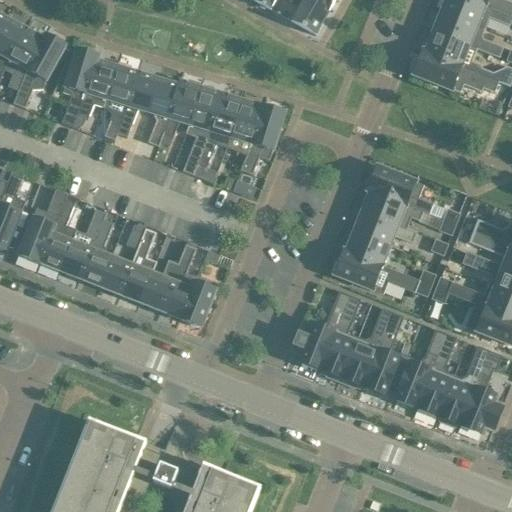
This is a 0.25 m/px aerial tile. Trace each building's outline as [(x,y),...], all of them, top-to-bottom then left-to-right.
[(294,0),(285,17),(310,31),(327,0),(294,0)] [(435,0),(434,4),(437,5),(437,6),(480,23),(484,13),(504,21),(508,11),(478,0),(435,0)] [(511,0),(478,0),(508,11),(511,12),(511,0)] [(433,6),(428,18),(432,20),(429,27),(472,44),(492,52),(496,42),(475,34),(480,23),(437,6),(437,8),(433,6)] [(0,62),(5,50),(20,23),(16,22),(1,13),(0,14),(0,62)] [(5,50),(0,62),(0,66),(7,71),(2,83),(13,87),(23,60),(38,33),(32,30),(20,23),(5,50)] [(425,27),(420,40),(423,41),(421,47),(420,48),(494,77),(493,78),(504,82),(511,66),(502,63),(488,69),(476,64),(474,61),(466,58),(472,44),(429,27),(428,29),(425,27)] [(13,87),(7,100),(19,105),(27,86),(38,85),(41,76),(60,42),(58,40),(57,37),(50,34),(48,35),(40,30),(38,33),(23,60),(13,87)] [(64,47),(56,67),(63,70),(59,83),(58,87),(66,90),(67,92),(64,100),(56,119),(68,124),(73,112),(91,51),(84,49),(83,46),(76,44),(73,45),(71,45),(69,48),(64,47)] [(511,47),(506,45),(502,56),(511,59),(511,47)] [(418,47),(409,70),(455,89),(458,80),(476,87),(478,84),(489,88),(493,78),(494,77),(420,48),(421,47),(418,47)] [(91,51),(73,112),(81,115),(82,115),(89,100),(99,103),(112,61),(92,55),(93,51),(91,51)] [(112,61),(99,103),(100,104),(103,105),(107,111),(105,117),(99,132),(109,136),(112,130),(123,102),(133,68),(132,67),(125,65),(126,61),(113,57),(112,61)] [(123,102),(112,130),(121,134),(132,105),(139,107),(143,108),(154,74),(133,68),(123,102)] [(151,116),(142,138),(153,143),(155,138),(158,129),(164,115),(176,77),(174,76),(173,80),(154,74),(143,108),(148,110),(151,116)] [(164,115),(158,129),(168,133),(174,118),(180,120),(183,121),(184,121),(196,83),(176,77),(164,115)] [(191,133),(182,155),(193,159),(202,136),(216,89),(209,87),(209,84),(210,83),(197,79),(196,83),(184,121),(183,121),(180,129),(191,133)] [(511,83),(503,102),(511,105),(511,83)] [(216,89),(202,136),(204,137),(222,144),(237,95),(216,89)] [(237,95),(222,144),(241,151),(245,139),(257,101),(255,101),(237,95)] [(241,151),(235,166),(247,171),(254,153),(256,153),(264,157),(268,146),(279,108),(277,107),(276,105),(268,103),(266,104),(257,101),(245,139),(241,151)] [(73,112),(68,124),(72,126),(78,120),(81,115),(73,112)] [(158,129),(155,138),(164,142),(168,133),(158,129)] [(182,155),(177,167),(188,171),(192,162),(193,159),(182,155)] [(372,163),(363,187),(364,187),(365,188),(400,201),(400,200),(416,207),(424,210),(428,200),(413,194),(418,181),(409,177),(372,163)] [(3,177),(0,184),(0,245),(1,246),(2,241),(8,244),(17,223),(10,221),(20,197),(12,194),(10,190),(17,173),(6,168),(3,177)] [(221,172),(217,183),(227,187),(231,175),(221,172)] [(232,176),(227,187),(237,191),(241,180),(232,176)] [(28,213),(13,250),(15,251),(16,254),(24,257),(26,256),(34,259),(59,195),(60,195),(61,194),(62,190),(50,186),(41,208),(31,204),(28,213)] [(365,188),(358,207),(389,220),(391,220),(399,224),(404,211),(413,215),(416,207),(400,200),(400,201),(365,188)] [(59,195),(34,259),(55,267),(71,226),(60,222),(69,199),(64,197),(60,195),(59,195)] [(71,226),(55,267),(75,275),(98,216),(101,210),(90,205),(80,230),(72,227),(71,226)] [(442,205),(438,216),(450,221),(454,210),(453,209),(442,205)] [(352,214),(347,225),(350,226),(384,239),(387,231),(406,239),(411,228),(399,224),(391,220),(389,220),(358,207),(354,215),(352,214)] [(472,216),(468,228),(511,245),(511,218),(505,215),(502,222),(496,225),(472,216)] [(98,216),(75,275),(95,283),(108,250),(101,247),(99,242),(101,236),(108,220),(98,216)] [(438,216),(434,226),(446,231),(450,221),(438,216)] [(136,234),(140,225),(128,221),(125,230),(136,234)] [(127,258),(114,291),(120,293),(135,299),(147,267),(148,267),(151,258),(141,254),(151,229),(140,225),(136,234),(132,246),(127,258)] [(350,226),(342,248),(375,261),(384,239),(350,226)] [(511,245),(468,228),(464,238),(502,253),(498,263),(511,268),(511,245)] [(430,236),(426,246),(438,251),(442,240),(430,236)] [(170,266),(154,306),(174,314),(190,273),(181,270),(181,268),(191,245),(180,241),(172,260),(170,266)] [(203,246),(199,255),(211,260),(215,251),(203,246)] [(339,247),(330,270),(366,285),(377,289),(382,276),(410,287),(414,277),(376,261),(375,261),(342,248),(339,247)] [(462,248),(457,259),(488,271),(484,282),(490,284),(511,292),(511,268),(498,263),(497,262),(462,248)] [(108,250),(95,283),(114,291),(127,258),(108,250)] [(147,267),(135,299),(154,306),(170,266),(172,260),(163,257),(161,262),(157,271),(148,267),(147,267)] [(418,267),(414,277),(426,282),(430,271),(429,271),(418,267)] [(190,273),(174,314),(182,318),(184,320),(191,323),(193,322),(196,323),(213,280),(191,271),(190,273)] [(435,273),(431,284),(442,288),(447,278),(445,277),(435,273)] [(414,277),(410,287),(421,292),(426,282),(414,277)] [(447,278),(442,288),(470,299),(482,304),(511,315),(511,292),(490,284),(484,282),(482,281),(478,291),(447,278)] [(431,284),(427,294),(438,299),(442,289),(442,288),(431,284)] [(298,319),(286,348),(295,352),(293,357),(315,366),(345,291),(334,287),(320,320),(309,316),(307,323),(306,322),(298,319)] [(345,291),(315,366),(323,369),(321,372),(335,378),(353,333),(342,329),(356,296),(345,291)] [(470,299),(461,322),(509,341),(511,332),(511,315),(482,304),(470,299)] [(353,333),(335,378),(349,383),(350,380),(358,383),(387,308),(377,304),(365,334),(359,336),(353,333)] [(387,308),(358,383),(380,391),(384,380),(389,382),(401,352),(389,348),(388,347),(386,343),(398,313),(387,308)] [(401,352),(389,382),(393,384),(389,395),(411,404),(441,329),(430,325),(419,353),(413,357),(406,354),(401,352)] [(441,329),(411,404),(433,412),(449,371),(442,369),(440,363),(451,334),(444,331),(441,329)] [(449,371),(433,412),(440,415),(439,417),(440,419),(449,423),(451,422),(452,420),(454,421),(484,346),(481,346),(473,342),(461,372),(456,374),(449,371)] [(484,346),(454,421),(476,429),(478,423),(487,427),(497,402),(488,398),(491,392),(479,388),(488,365),(491,366),(491,365),(497,352),(484,346)] [(53,497),(47,511),(241,511),(247,497),(252,485),(205,466),(131,437),(84,419),(53,497)]
